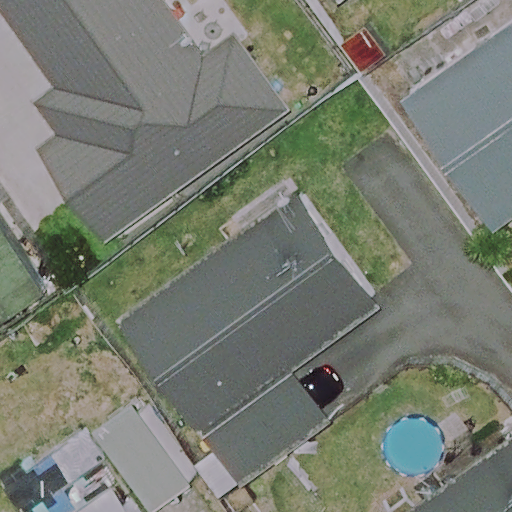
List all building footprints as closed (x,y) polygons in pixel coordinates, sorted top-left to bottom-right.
[(511,22),(409,95),(500,223),(511,214),(511,22)] [(204,179),(168,133),(49,228),(86,274),(204,179)] [(124,307),(228,450),(248,477),(340,411),(303,360),(383,302),(296,182),(124,307)] [(0,330),(54,292),(0,216),(0,330)] [(511,511),(511,432),(406,511),(511,511)] [(138,511),(121,486),(82,511),(138,511)]
